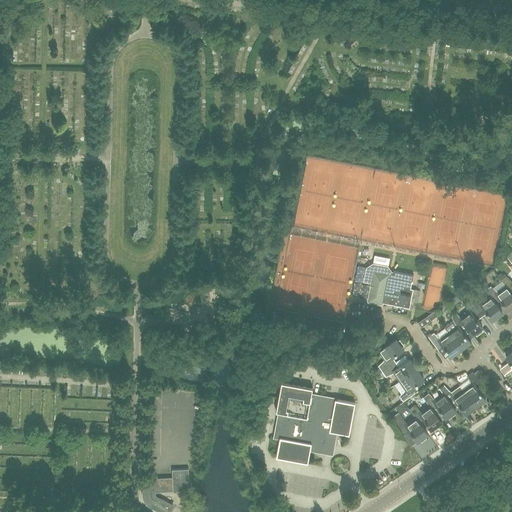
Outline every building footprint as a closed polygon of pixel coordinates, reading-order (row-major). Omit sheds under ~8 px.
[(388,278),(388,276),(387,274),(377,272),(375,273),(372,287),(370,288),(368,300),(369,302),(380,304),(382,303),(409,308),(411,300),(418,302),(420,291),(410,289),(413,275),(394,271),(393,272),(391,279),(388,278)] [(511,281),(507,277),(501,281),(506,287),(511,295),(511,293),(511,281)] [(485,291),(490,297),(495,304),(501,301),(508,311),(511,308),(511,296),(511,295),(506,287),(497,293),(491,287),(485,291)] [(445,298),(444,288),(431,289),(432,298),(445,298)] [(475,297),(470,300),(480,314),(485,311),(492,321),(502,314),(495,304),(490,297),(481,303),(475,297)] [(475,318),(480,314),(470,300),(464,305),(465,307),(456,314),(468,329),(472,335),(474,334),(476,337),(483,332),(481,329),(483,328),(475,318)] [(421,327),(437,317),(440,315),(436,310),(418,323),(421,327)] [(453,321),(444,328),(451,336),(461,350),(471,343),(463,332),(468,329),(456,314),(456,313),(451,317),(453,321)] [(444,328),(448,334),(440,339),(434,333),(428,337),(438,350),(443,347),(451,357),(461,350),(451,336),(444,328)] [(403,350),(402,348),(404,346),(400,340),(398,342),(396,340),(379,352),(385,360),(379,366),(382,372),(396,363),(392,357),(403,350)] [(396,363),(382,372),(386,377),(394,373),(400,382),(417,370),(410,360),(399,367),(396,363)] [(424,380),(417,370),(400,382),(395,385),(401,395),(399,397),(403,402),(416,393),(413,388),(424,380)] [(464,391),(476,408),(486,400),(478,390),(482,386),(473,373),(467,377),(472,385),(464,391)] [(284,415),(280,437),(276,458),(308,464),(311,449),(323,452),(324,450),(325,448),(328,446),(330,445),(332,445),(335,433),(349,436),(355,404),(311,396),(313,389),(281,384),(276,413),(284,415)] [(439,389),(443,395),(453,408),(458,404),(466,415),(476,408),(464,391),(455,397),(448,391),(444,386),(439,389)] [(423,398),(429,406),(433,411),(438,408),(446,418),(447,417),(449,419),(455,415),(453,413),(455,411),(453,408),(443,395),(435,401),(428,394),(423,398)] [(409,410),(415,419),(418,424),(423,420),(431,431),(441,423),(433,411),(429,406),(421,412),(414,406),(409,410)] [(398,413),(392,418),(404,436),(409,432),(417,443),(419,441),(420,442),(421,443),(426,439),(426,438),(425,437),(427,436),(418,424),(415,419),(407,425),(398,413)] [(150,500),(155,496),(154,496),(154,495),(154,494),(154,493),(154,492),(155,492),(155,491),(156,491),(157,490),(173,490),(173,492),(190,491),(189,469),(172,470),(172,477),(157,478),(157,476),(157,485),(156,485),(155,485),(154,485),(152,486),(151,487),(150,488),(149,489),(149,490),(148,492),(148,493),(148,494),(148,495),(148,496),(148,497),(149,498),(149,499),(150,500)] [(162,511),(169,511),(173,506),(156,497),(151,506),(162,511)]
